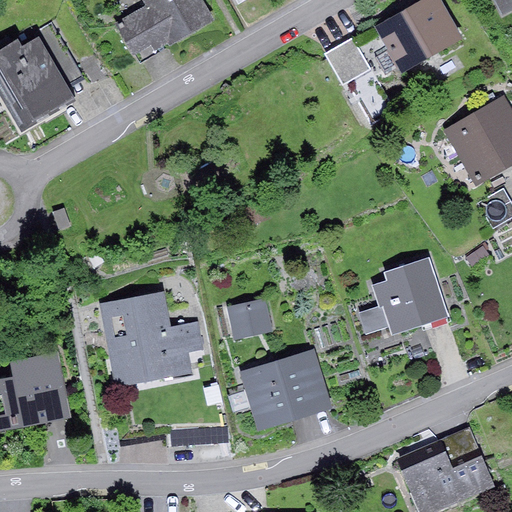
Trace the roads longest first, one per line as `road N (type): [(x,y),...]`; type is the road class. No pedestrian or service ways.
road 1 (residential): [(0,487),(264,475),(366,442),(511,375)]
road 2 (residential): [(330,0),(25,176)]
